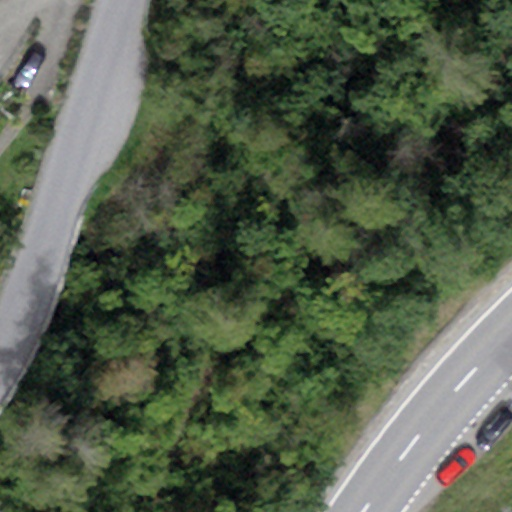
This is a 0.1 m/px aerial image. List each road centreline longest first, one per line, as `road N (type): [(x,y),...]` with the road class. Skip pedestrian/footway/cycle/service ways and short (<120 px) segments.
road 1 (unclassified): [(126,0),(0,372)]
road 2 (secondary): [(361,511),(511,333)]
